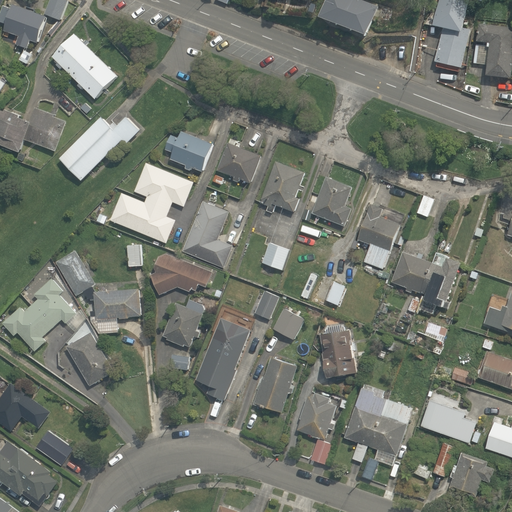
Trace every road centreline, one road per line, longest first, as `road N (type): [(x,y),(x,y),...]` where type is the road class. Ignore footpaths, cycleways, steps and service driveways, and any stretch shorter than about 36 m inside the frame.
road 1 (tertiary): [(169,0),(511,127)]
road 2 (residential): [(97,511),(112,491),(147,470),(208,454),(392,511)]
